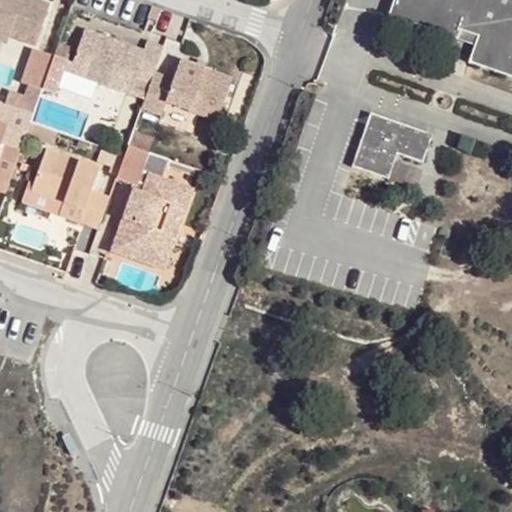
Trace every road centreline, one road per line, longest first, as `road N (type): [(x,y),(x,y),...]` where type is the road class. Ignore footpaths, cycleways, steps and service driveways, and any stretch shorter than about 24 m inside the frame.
road 1 (residential): [(189,333),(290,35)]
road 2 (unknown): [(290,35),(511,144)]
road 3 (residential): [(131,511),(71,393),(68,350),(87,300)]
road 4 (residential): [(131,511),(189,333)]
